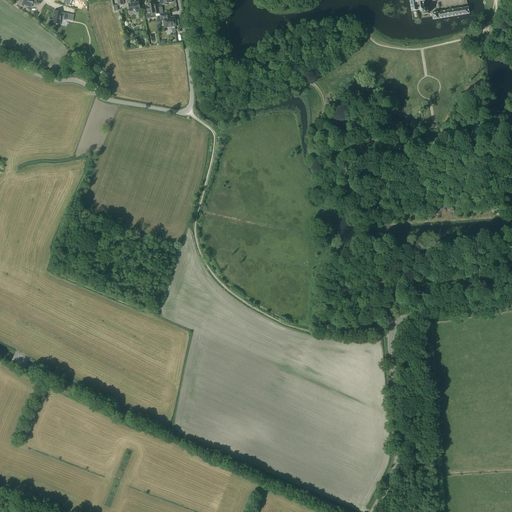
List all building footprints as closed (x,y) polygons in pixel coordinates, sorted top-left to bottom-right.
[(81,10),(84,2),(77,0),(72,0),(71,6),(81,10)] [(133,0),(126,0),(127,4),(128,4),(130,14),(137,13),(136,10),(140,10),(140,8),(141,7),(140,4),(139,4),(139,2),(134,3),(133,0)] [(409,0),(410,3),(411,11),(412,11),(413,19),(418,19),(416,11),(420,10),(420,12),(422,12),(423,15),(428,14),(427,8),(424,9),(423,1),(423,0),(409,0)] [(150,13),(155,13),(155,14),(159,14),(157,4),(154,5),(154,3),(147,4),(148,5),(147,5),(146,6),(147,12),(145,13),(147,19),(147,18),(151,17),(150,13)] [(450,10),(451,17),(469,13),(468,7),(450,10)] [(61,12),(58,12),(58,11),(55,10),(54,11),(52,20),(48,20),(47,27),(53,28),(54,24),(59,25),(60,17),(63,17),(63,20),(67,20),(68,14),(61,13),(61,12)] [(451,17),(450,10),(437,12),(437,13),(432,13),(433,20),(451,17)] [(170,13),(159,14),(160,20),(163,19),(163,21),(164,28),(176,26),(174,17),(170,18),(170,13)]
